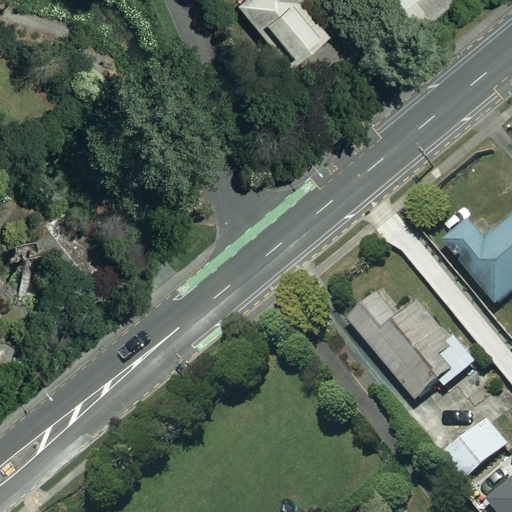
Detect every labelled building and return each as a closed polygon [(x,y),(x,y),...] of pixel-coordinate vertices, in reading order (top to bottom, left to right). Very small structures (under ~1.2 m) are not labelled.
[(239,0),(235,4),(287,67),(324,36),(295,2),(297,0),(239,0)] [(379,0),(410,36),(452,0),(379,0)] [(511,294),(511,222),(488,242),(473,223),(447,243),(497,306),(511,294)] [(116,261),(61,246),(53,278),(108,293),(116,261)] [(402,314),(384,293),(351,321),(418,401),(441,381),(447,388),(477,363),(457,339),(452,343),(418,302),(402,314)] [(509,446),(489,421),(444,456),(464,482),(509,446)] [(511,511),(511,481),(494,495),(507,511),(511,511)]
